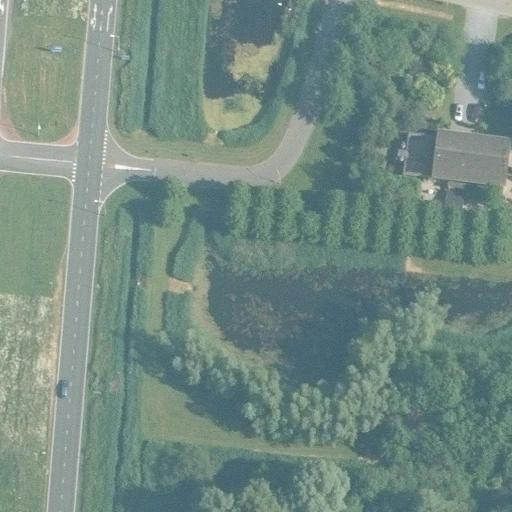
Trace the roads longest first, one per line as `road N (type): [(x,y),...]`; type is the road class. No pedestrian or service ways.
road 1 (residential): [(100,156),(220,170),(287,159),(311,125),(344,0)]
road 2 (secondary): [(65,511),(100,156)]
road 3 (secondary): [(100,156),(112,0)]
